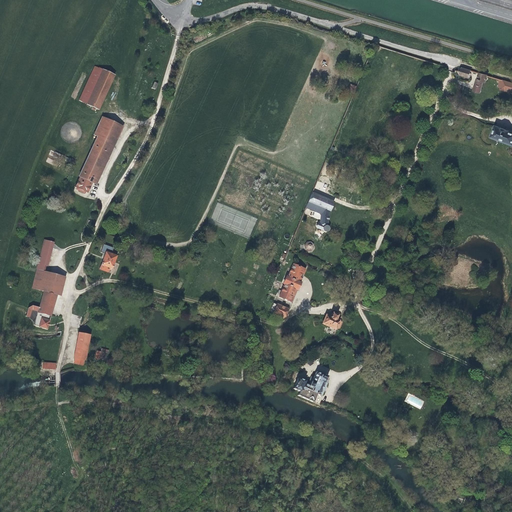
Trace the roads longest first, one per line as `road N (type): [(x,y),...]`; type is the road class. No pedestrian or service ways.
road 1 (residential): [(181,19),(269,7),(479,69)]
road 2 (track): [(68,303),(111,280),(270,322),(303,308)]
road 3 (track): [(358,305),(511,390)]
